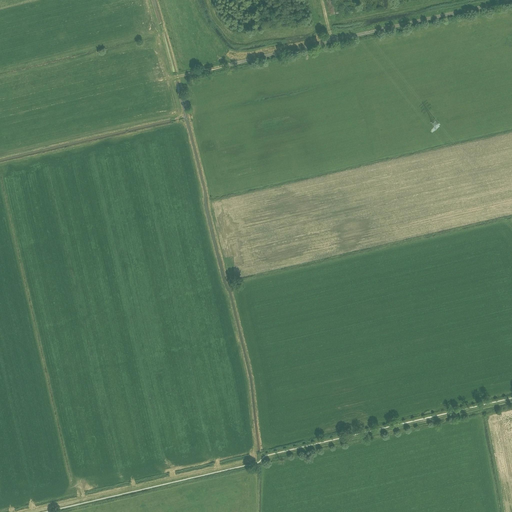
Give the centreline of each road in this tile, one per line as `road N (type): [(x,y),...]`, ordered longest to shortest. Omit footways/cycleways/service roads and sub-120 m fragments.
road 1 (track): [(178,76),(511,0)]
road 2 (track): [(261,458),(511,400)]
road 3 (track): [(32,511),(261,458)]
road 4 (track): [(448,0),(327,23)]
